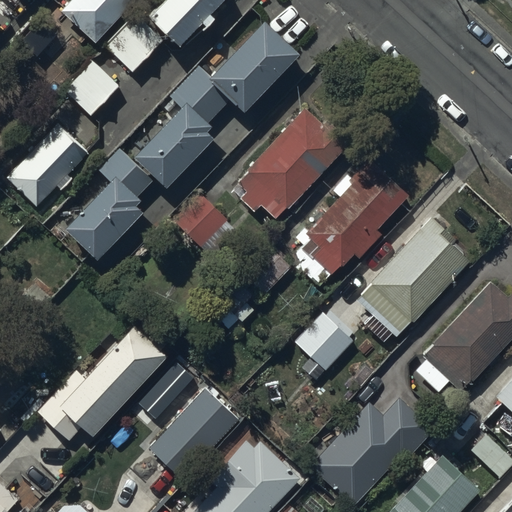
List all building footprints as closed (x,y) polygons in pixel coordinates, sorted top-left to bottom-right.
[(62,0),(58,4),(94,37),(127,0),(62,0)] [(214,0),(154,0),(146,9),(177,38),(195,19),(200,24),(212,12),(207,7),(214,0)] [(297,47),(261,12),(206,70),(197,61),(168,92),(177,101),(131,150),(165,181),(211,132),(203,124),(208,119),(207,118),(230,94),(242,105),(297,47)] [(163,37),(139,13),(109,41),(133,65),(163,37)] [(89,59),(64,86),(90,110),(115,83),(89,59)] [(351,138),(325,114),(321,119),(304,102),(234,175),(247,187),(240,194),(254,207),(261,200),(275,213),(286,201),(289,203),(351,138)] [(86,150),(58,122),(8,174),(36,201),(55,181),(60,185),(71,174),(67,170),(86,150)] [(152,175),(119,143),(97,167),(106,176),(63,221),(96,252),(140,205),(133,198),(138,192),(137,190),(152,175)] [(405,191),(368,156),(300,228),(317,243),(309,251),(330,270),(340,260),(341,261),(353,249),(358,254),(379,232),(373,225),(405,191)] [(226,216),(201,191),(175,217),(201,242),(226,216)] [(453,235),(430,213),(354,296),(396,333),(410,317),(412,319),(468,258),(449,240),(453,235)] [(289,263),(268,243),(243,270),(264,290),(289,263)] [(488,276),(419,352),(458,387),(469,376),(471,378),(511,332),(511,289),(510,288),(506,292),(488,276)] [(353,337),(321,309),(295,339),(312,355),(306,362),(316,370),(321,364),(325,368),(353,337)] [(82,423),(92,432),(166,351),(133,321),(83,374),(75,367),(37,409),(68,437),(82,423)] [(177,362),(139,404),(156,419),(194,378),(177,362)] [(511,374),(494,393),(511,409),(511,374)] [(183,475),(237,415),(203,385),(149,445),(183,475)] [(368,398),(308,463),(352,503),(400,450),(406,455),(433,426),(398,393),(382,411),(368,398)] [(511,455),(484,428),(468,445),(499,473),(511,458),(511,455)] [(254,444),(245,435),(209,474),(218,482),(189,511),(263,511),(298,474),(259,438),(254,444)] [(454,511),(478,486),(440,451),(383,511),(454,511)] [(17,496),(0,480),(0,511),(11,511),(6,507),(17,496)] [(511,511),(511,502),(502,511),(511,511)]
